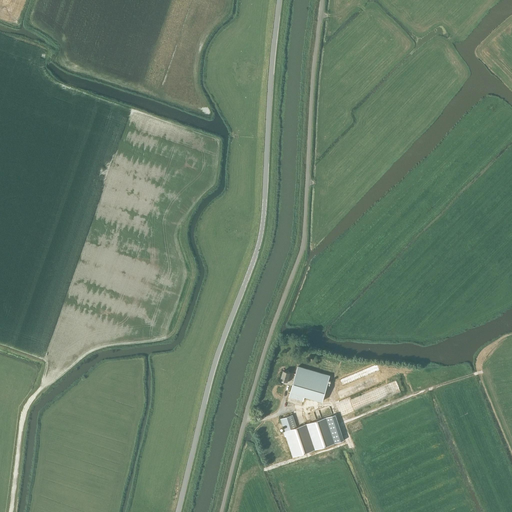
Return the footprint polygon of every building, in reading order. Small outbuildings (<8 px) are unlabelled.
[(335,370),(338,359),(328,356),(325,367),(335,370)] [(328,375),(298,366),(289,396),(303,400),(305,396),(321,400),(328,375)] [(287,383),(290,373),(283,371),(280,380),(287,383)] [(372,376),(339,387),(341,393),(349,390),(349,388),(353,387),(355,391),(375,384),(372,376)] [(378,398),(397,390),(394,382),(394,387),(389,386),(389,385),(388,391),(387,387),(387,386),(386,383),(379,385),(379,386),(379,392),(377,387),(372,388),(372,394),(373,394),(374,391),(377,390),(377,392),(381,393),(378,394),(378,398)] [(355,407),(371,402),(370,399),(364,401),(362,395),(361,396),(361,395),(352,398),(355,407)] [(284,431),(283,431),(285,436),(286,436),(293,457),(344,440),(335,414),(296,427),(292,415),(280,419),(284,431)]
